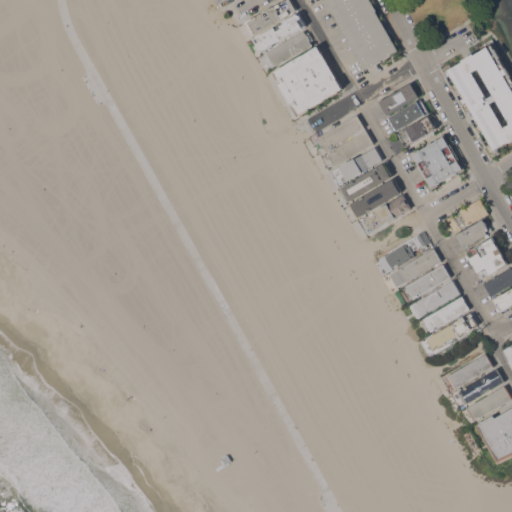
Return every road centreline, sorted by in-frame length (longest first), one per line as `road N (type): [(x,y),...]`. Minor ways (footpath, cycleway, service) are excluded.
road 1 (residential): [(387,0),(511,225)]
road 2 (residential): [(311,123),(469,33)]
